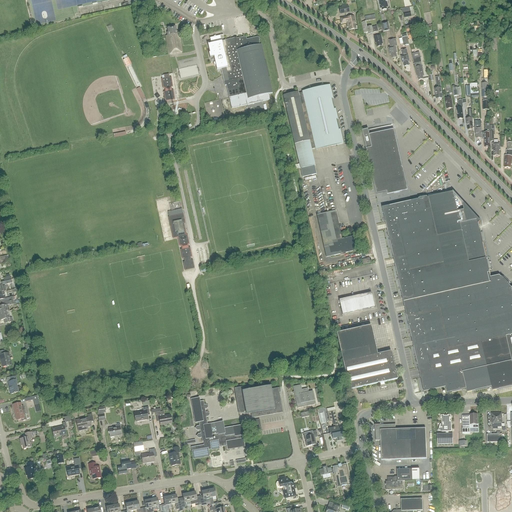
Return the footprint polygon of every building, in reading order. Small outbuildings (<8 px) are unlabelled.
[(379,0),(378,0),(380,9),(381,8),(382,10),(387,9),(386,7),(388,7),(386,1),(387,1),(387,0),(379,0)] [(404,17),(404,18),(411,17),(411,19),(415,18),(413,11),(413,6),(409,7),(410,8),(406,8),(406,13),(403,13),(404,17)] [(355,22),(354,16),(346,18),(346,17),(347,22),(348,27),(349,27),(350,30),(354,29),(353,26),(355,26),(354,23),(355,22)] [(377,26),(376,26),(372,27),(372,26),(367,27),(366,21),(362,22),(364,33),(368,33),(368,35),(373,34),(373,32),(378,31),(377,26)] [(383,32),(390,30),(388,22),(381,24),(383,32)] [(178,34),(168,35),(166,35),(168,54),(182,52),(180,34),(178,34)] [(381,44),(383,44),(381,35),(374,36),(375,43),(376,43),(377,47),(382,46),(381,44)] [(208,44),(207,44),(209,53),(208,53),(210,59),(210,58),(213,57),(215,62),(213,63),(214,65),(215,65),(216,70),(221,69),(229,67),(223,41),(221,42),(220,36),(209,38),(211,44),(208,45),(208,44)] [(229,67),(221,69),(224,86),(226,85),(229,97),(231,109),(269,100),(268,94),(272,93),(269,77),(270,77),(266,61),(265,61),(261,45),(260,45),(258,41),(259,40),(258,38),(257,38),(257,37),(255,38),(246,40),(246,38),(244,37),(234,40),(233,39),(224,41),(223,41),(229,67)] [(396,54),(397,53),(396,46),(397,46),(396,39),(389,40),(390,48),(389,48),(390,53),(391,53),(392,58),(397,57),(396,54)] [(409,62),(410,61),(408,55),(407,49),(402,50),(403,56),(401,56),(402,62),(403,61),(405,67),(410,66),(409,62)] [(420,57),(414,58),(415,64),(414,64),(417,76),(418,76),(418,80),(423,79),(422,76),(424,76),(421,62),(420,57)] [(131,64),(128,58),(123,60),(126,67),(131,64)] [(168,74),(164,75),(161,75),(162,79),(163,88),(165,88),(165,91),(164,92),(165,101),(174,99),(173,90),(171,91),(171,87),(172,87),(171,77),(169,78),(168,74)] [(283,96),(294,144),(300,168),(302,177),(316,174),(314,165),(315,165),(311,149),(316,147),(316,149),(342,143),(328,85),(303,91),(303,92),(298,94),(298,92),(283,96)] [(452,89),(453,97),(461,95),(460,87),(455,88),(455,86),(451,87),(451,89),(452,89)] [(146,98),(140,88),(137,89),(142,100),(146,98)] [(391,125),(391,124),(362,131),(376,194),(386,192),(387,193),(401,189),(400,186),(400,183),(405,182),(402,169),(403,169),(402,167),(394,129),(369,135),(368,130),(391,125)] [(500,143),(498,144),(498,140),(494,140),(494,135),(495,135),(495,131),(490,132),(491,142),(494,142),(494,144),(493,144),(493,150),(494,156),(497,156),(497,157),(498,157),(499,156),(499,150),(500,150),(500,143)] [(453,192),(452,192),(428,198),(436,237),(465,230),(479,227),(478,224),(480,222),(462,202),(467,222),(460,223),(453,193),(453,192)] [(394,259),(394,261),(411,257),(408,243),(436,237),(428,198),(426,198),(425,197),(418,199),(419,200),(382,208),(389,239),(400,237),(405,256),(394,259)] [(335,211),(316,215),(326,257),(359,250),(355,236),(341,239),(335,211)] [(185,224),(183,214),(169,218),(173,238),(178,237),(185,236),(182,224),(185,224)] [(436,237),(408,243),(411,257),(394,261),(395,263),(405,260),(408,272),(485,255),(482,244),(483,244),(480,231),(479,231),(479,227),(465,230),(436,237)] [(187,235),(185,236),(178,237),(180,246),(181,246),(182,250),(181,250),(183,259),(184,259),(185,262),(183,262),(185,271),(194,269),(192,260),(191,261),(190,257),(192,257),(190,248),(188,248),(188,244),(189,244),(187,235)] [(400,237),(389,239),(394,259),(405,256),(400,237)] [(485,255),(408,272),(409,276),(413,295),(402,298),(403,302),(491,282),(489,271),(486,258),(485,255)] [(405,260),(395,263),(398,278),(409,276),(408,272),(405,260)] [(409,276),(398,278),(402,298),(413,295),(409,276)] [(511,334),(511,292),(511,288),(499,276),(491,278),(491,282),(403,302),(407,318),(438,310),(443,330),(447,350),(457,347),(481,342),(511,334)] [(0,282),(1,286),(0,285),(0,292),(4,292),(6,292),(5,287),(5,285),(12,283),(11,280),(0,282)] [(4,292),(0,292),(0,303),(13,300),(15,300),(14,300),(16,299),(16,296),(8,298),(5,299),(4,292)] [(339,300),(342,315),(374,307),(371,293),(339,300)] [(14,304),(13,300),(0,303),(0,313),(8,311),(9,310),(9,308),(8,308),(7,305),(10,304),(10,305),(14,304)] [(430,333),(443,330),(438,310),(407,318),(407,319),(426,314),(430,333)] [(10,318),(8,311),(0,313),(0,316),(1,320),(4,319),(5,323),(13,321),(12,317),(10,318)] [(426,314),(407,319),(424,392),(445,387),(447,393),(466,389),(457,347),(447,350),(443,330),(430,333),(426,314)] [(336,333),(342,362),(377,354),(371,325),(336,333)] [(511,334),(481,342),(492,387),(492,391),(511,386),(511,334)] [(481,342),(457,347),(466,389),(467,393),(492,387),(481,342)] [(0,351),(0,357),(0,359),(1,359),(2,367),(11,365),(9,353),(5,354),(4,351),(0,351)] [(377,354),(342,362),(349,390),(397,379),(391,351),(377,354)] [(7,378),(11,394),(19,392),(20,392),(21,390),(21,388),(19,387),(17,388),(17,384),(18,384),(16,376),(7,378)] [(293,387),(294,395),(297,409),(315,405),(312,391),(308,392),(307,389),(301,390),(300,385),(293,387)] [(282,413),(279,393),(280,392),(279,388),(271,390),(270,387),(250,390),(249,386),(234,389),(238,413),(246,411),(246,414),(251,414),(251,418),(282,413)] [(244,435),(242,426),(242,425),(224,428),(223,423),(223,422),(207,425),(203,401),(199,402),(199,398),(191,399),(195,423),(199,422),(200,426),(199,426),(202,445),(195,447),(195,450),(191,451),(193,459),(209,456),(208,449),(211,448),(211,450),(219,449),(219,447),(226,446),(227,450),(244,447),(243,436),(244,435)] [(21,403),(13,405),(17,420),(21,419),(22,421),(27,420),(24,409),(24,406),(22,407),(21,403)] [(137,422),(149,420),(148,415),(149,415),(148,407),(142,408),(143,412),(135,413),(137,422)] [(332,439),(336,438),(337,441),(343,440),(341,431),(339,431),(335,410),(327,412),(329,422),(332,421),(334,428),(329,429),(330,434),(331,433),(332,439)] [(169,415),(164,416),(163,411),(155,413),(156,420),(159,420),(160,426),(171,424),(169,415)] [(491,418),(492,424),(493,424),(493,429),(497,429),(497,427),(501,427),(501,423),(501,414),(495,414),(495,413),(491,413),(491,418)] [(76,420),(78,430),(78,432),(88,430),(88,428),(91,427),(90,424),(90,421),(93,421),(92,416),(92,414),(87,415),(88,418),(76,420)] [(450,415),(447,415),(447,416),(444,416),(444,415),(440,415),(441,419),(442,432),(446,432),(446,434),(437,434),(437,445),(453,444),(452,434),(448,434),(448,432),(451,432),(451,424),(450,424),(450,418),(450,415)] [(462,429),(462,434),(469,434),(469,428),(478,428),(478,424),(477,425),(476,415),(470,415),(470,421),(462,421),(462,429)] [(254,432),(261,431),(259,420),(252,421),(254,432)] [(67,430),(66,428),(67,428),(65,422),(62,423),(63,426),(52,429),(54,438),(65,435),(64,430),(67,430)] [(425,429),(410,429),(395,430),(395,425),(375,425),(375,441),(380,441),(381,461),(427,459),(425,429)] [(110,437),(121,435),(120,426),(115,426),(116,428),(108,429),(110,437)] [(312,432),(304,433),(305,437),(306,442),(305,442),(306,447),(316,444),(314,438),(317,437),(316,431),(312,432)] [(23,449),(31,447),(30,443),(29,443),(29,439),(32,438),(30,432),(25,434),(25,437),(20,439),(23,449)] [(502,442),(502,435),(487,435),(487,443),(502,442)] [(178,453),(179,453),(179,447),(172,448),(173,454),(169,454),(170,460),(171,466),(180,465),(178,453)] [(153,457),(156,456),(155,449),(144,451),(145,455),(142,455),(143,464),(154,463),(153,457)] [(57,464),(62,463),(61,460),(63,459),(63,455),(55,456),(57,464)] [(74,460),(74,463),(75,466),(67,468),(68,477),(79,475),(78,471),(81,470),(79,459),(74,460)] [(131,470),(136,469),(135,462),(130,463),(130,461),(121,463),(121,467),(117,467),(118,475),(127,474),(126,470),(131,469),(131,470)] [(28,480),(36,478),(34,469),(35,469),(33,462),(26,464),(27,468),(25,468),(28,480)] [(93,479),(101,478),(99,467),(96,467),(95,463),(88,464),(90,476),(92,476),(93,479)] [(332,467),(333,469),(331,470),(331,467),(326,468),(326,467),(323,468),(323,469),(319,470),(320,476),(322,476),(323,479),(331,477),(330,474),(334,473),(334,474),(333,474),(335,482),(336,482),(337,488),(341,487),(341,486),(346,484),(346,486),(351,485),(346,464),(340,465),(341,467),(339,467),(338,466),(332,467)] [(394,478),(387,478),(388,482),(385,482),(386,484),(385,484),(385,485),(386,485),(386,490),(403,490),(402,481),(420,481),(419,469),(397,470),(397,477),(395,477),(394,478)] [(278,481),(277,481),(276,483),(277,486),(279,487),(280,487),(283,487),(284,491),(283,491),(284,498),(295,496),(294,489),(295,488),(294,484),(292,485),(290,482),(289,483),(288,479),(285,479),(285,478),(283,477),(281,478),(280,479),(280,480),(278,481)] [(469,479),(452,480),(452,486),(452,492),(470,491),(469,479)] [(203,498),(200,499),(201,505),(201,506),(206,505),(207,505),(207,503),(210,502),(208,491),(201,492),(203,498)] [(470,491),(452,492),(452,498),(452,504),(470,503),(470,491)] [(195,506),(201,505),(200,499),(197,500),(195,492),(189,494),(191,505),(195,504),(195,506)] [(187,506),(191,505),(189,494),(182,495),(184,501),(181,502),(182,508),(185,507),(185,508),(187,508),(187,506)] [(183,511),(182,508),(181,502),(178,503),(176,495),(170,497),(171,504),(175,504),(176,510),(179,509),(179,511),(183,511)] [(162,505),(163,511),(168,511),(169,511),(168,505),(171,504),(170,497),(163,498),(165,505),(162,505)] [(153,510),(156,510),(157,510),(159,510),(159,511),(163,511),(162,505),(158,506),(157,498),(150,500),(153,510)] [(412,511),(413,511),(422,510),(422,499),(400,500),(401,510),(394,511),(392,511),(412,511)] [(153,511),(153,510),(150,500),(144,501),(146,508),(142,509),(143,511),(153,511)] [(143,511),(142,509),(139,509),(138,502),(131,503),(133,511),(137,510),(137,511),(143,511)] [(129,511),(133,511),(131,503),(125,504),(127,511),(123,511),(129,511)] [(338,511),(340,506),(333,503),(331,508),(327,507),(325,511),(338,511),(339,511),(338,511)] [(470,511),(470,503),(452,504),(453,510),(452,511),(470,511)]
